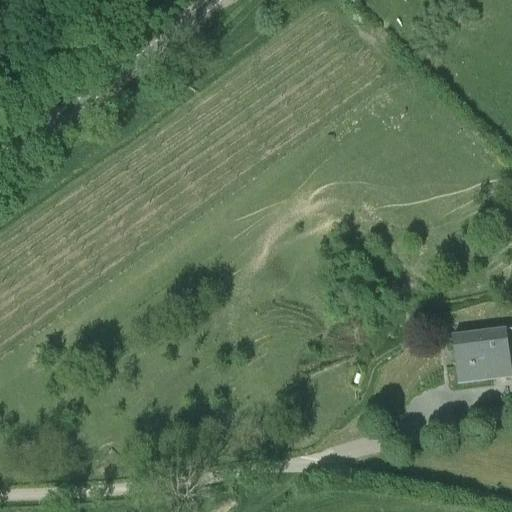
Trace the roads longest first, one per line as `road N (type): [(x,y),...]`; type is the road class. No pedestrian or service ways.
road 1 (unclassified): [(342,472),(294,465),(159,486),(0,496)]
road 2 (tertiary): [(0,157),(221,0)]
road 3 (track): [(511,504),(342,472)]
